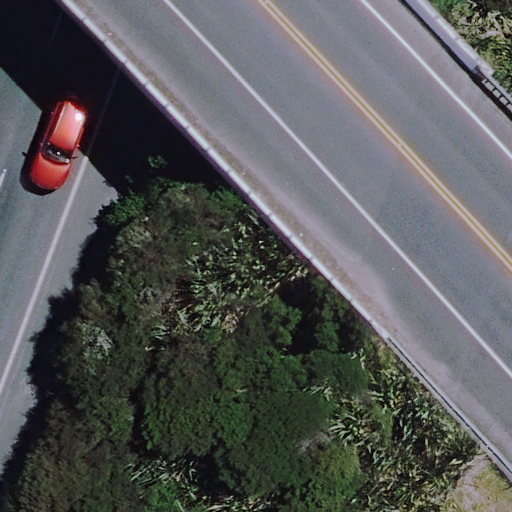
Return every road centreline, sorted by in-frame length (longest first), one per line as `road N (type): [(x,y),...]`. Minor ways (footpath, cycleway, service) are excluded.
road 1 (tertiary): [(400,149),(252,0)]
road 2 (tertiary): [(400,149),(511,274)]
road 3 (motorway): [(57,0),(0,153)]
